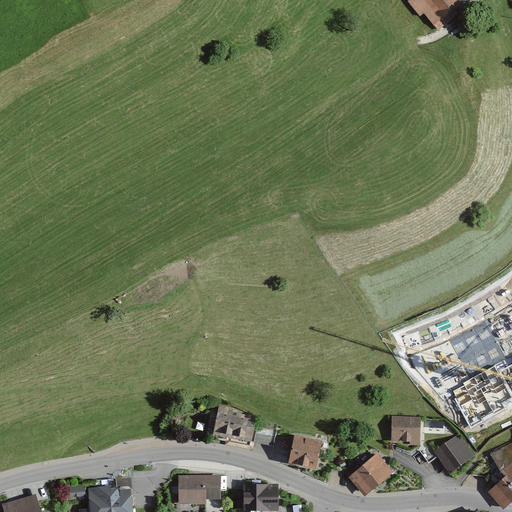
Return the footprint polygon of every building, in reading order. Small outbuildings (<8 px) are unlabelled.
[(408,0),(408,1),(420,17),(425,13),(438,29),(466,7),(460,0),(408,0)] [(217,420),(214,433),(250,441),(256,416),(242,414),(243,411),(220,406),(217,420)] [(393,417),(392,441),(410,441),(410,446),(420,446),(421,418),(393,417)] [(277,431),(257,426),(254,442),(273,446),(277,431)] [(295,435),(289,463),(317,469),(323,441),(295,435)] [(460,435),(435,453),(451,474),(475,456),(460,435)] [(511,444),(491,454),(502,471),(511,461),(511,444)] [(430,463),(436,457),(427,446),(421,451),(430,463)] [(376,454),(349,477),(365,497),(393,473),(376,454)] [(507,476),(488,492),(504,510),(511,502),(511,461),(502,471),(507,476)] [(221,476),(178,475),(178,505),(206,505),(206,499),(221,499),(221,476)] [(252,483),(244,483),(244,509),(279,509),(279,483),(261,483),(261,479),(252,480),(252,483)] [(85,486),(62,488),(63,498),(86,496),(85,486)] [(117,486),(88,489),(90,511),(133,511),(131,489),(120,490),(117,486)] [(41,511),(36,494),(2,505),(4,511),(41,511)] [(206,499),(206,505),(205,511),(225,511),(225,499),(221,499),(206,499)]
